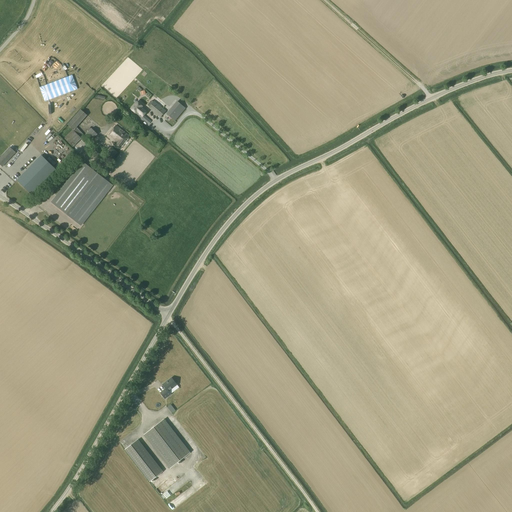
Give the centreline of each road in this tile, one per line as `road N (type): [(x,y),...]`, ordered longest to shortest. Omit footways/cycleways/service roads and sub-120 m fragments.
road 1 (unclassified): [(167,316),(220,233),(277,179),(440,93),(511,70)]
road 2 (track): [(167,316),(317,511)]
road 3 (unclassified): [(51,511),(167,316)]
road 4 (unclassified): [(167,316),(0,198)]
